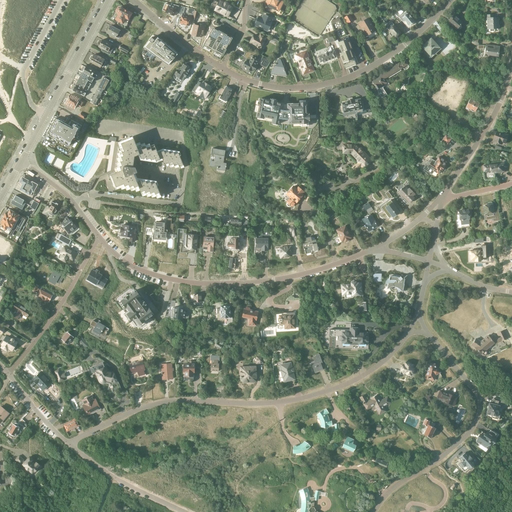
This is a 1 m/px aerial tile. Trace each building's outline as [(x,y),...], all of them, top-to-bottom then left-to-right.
[(277,6),(280,8),(283,2),(278,0),(266,0),(266,1),(269,3),(268,6),(275,9),(277,6)] [(220,12),(228,16),(229,17),(233,8),(229,6),(228,6),(227,6),(227,5),(227,4),(225,3),(224,3),(219,1),(218,3),(217,2),(216,4),(215,5),(215,7),(216,8),(215,8),(218,9),(217,10),(219,10),(221,11),(220,12)] [(179,12),(182,6),(179,6),(178,8),(175,7),(175,8),(168,5),(167,8),(166,7),(165,7),(163,8),(162,10),(163,11),(164,12),(170,14),(170,16),(171,16),(173,15),(174,16),(176,11),(179,12)] [(116,19),(125,25),(131,14),(121,8),(120,8),(119,8),(118,8),(117,8),(117,9),(116,10),(116,11),(116,12),(117,13),(118,14),(119,14),(116,19)] [(195,10),(190,8),(189,8),(187,15),(184,14),(184,16),(181,16),(181,18),(180,18),(178,18),(177,19),(176,21),(177,23),(179,23),(185,25),(185,26),(187,26),(187,25),(188,25),(190,20),(191,21),(192,17),(193,17),(195,10)] [(414,21),(406,11),(405,12),(403,10),(402,11),(402,10),(400,10),(397,12),(409,26),(410,25),(412,24),(414,21)] [(399,23),(402,21),(394,11),(391,13),(393,16),(399,23)] [(395,25),(399,23),(393,16),(389,12),(383,17),(387,21),(386,22),(389,25),(386,27),(388,29),(388,30),(389,30),(390,32),(389,34),(390,35),(391,36),(393,35),(395,38),(398,35),(399,35),(400,34),(401,33),(398,30),(399,30),(396,27),(396,28),(392,23),(393,22),(395,25)] [(272,19),(263,15),(258,13),(256,19),(257,20),(255,25),(264,29),(265,27),(268,28),(271,22),(270,22),(272,19)] [(349,23),(354,20),(350,15),(345,18),(349,23)] [(461,26),(460,25),(462,23),(458,19),(458,18),(454,15),(450,20),(451,21),(449,22),(457,29),(457,28),(458,28),(459,29),(460,29),(461,28),(461,26)] [(498,18),(492,18),(492,15),(486,15),(487,29),(498,29),(498,18)] [(361,26),(366,35),(374,30),(367,18),(359,23),(361,26),(360,26),(361,26)] [(135,26),(141,29),(144,23),(138,20),(135,26)] [(201,37),(204,26),(200,25),(200,26),(194,25),(191,35),(193,35),(195,36),(194,37),(197,37),(197,36),(198,37),(198,36),(201,37)] [(107,32),(107,33),(116,38),(118,39),(121,34),(118,33),(119,31),(110,26),(110,27),(108,26),(107,27),(106,29),(106,31),(107,32)] [(204,45),(211,49),(215,51),(222,55),(229,42),(230,40),(231,38),(216,30),(213,28),(204,45)] [(250,43),(248,47),(254,50),(255,47),(259,49),(264,41),(266,37),(260,34),(258,38),(254,35),(250,42),(250,43)] [(148,51),(145,54),(152,59),(155,55),(168,66),(175,57),(177,54),(157,38),(155,41),(154,40),(151,37),(149,40),(149,41),(144,47),(148,51)] [(348,38),(338,42),(340,48),(338,49),(345,68),(355,64),(354,61),(357,60),(348,38)] [(438,47),(431,39),(422,47),(430,55),(438,47)] [(100,41),(98,44),(99,45),(99,46),(99,47),(102,49),(101,51),(110,55),(111,53),(114,47),(111,45),(102,40),(102,41),(101,41),(100,41)] [(129,50),(121,45),(119,48),(123,51),(127,54),(129,50)] [(499,46),(499,47),(486,45),(483,59),(488,60),(489,54),(498,56),(500,46),(499,46)] [(334,58),(333,57),(336,56),(334,50),(327,53),(327,52),(324,53),(325,54),(318,56),(320,62),(323,61),(323,62),(334,58)] [(313,71),(306,51),(294,56),(296,61),(297,61),(301,70),(300,71),(301,74),(303,74),(303,75),(313,71)] [(103,61),(104,60),(101,58),(98,56),(97,57),(94,55),(93,56),(91,56),(89,59),(91,60),(90,61),(94,63),(94,65),(96,66),(97,65),(100,67),(101,66),(102,67),(105,62),(103,61)] [(257,62),(259,59),(253,55),(248,63),(245,61),(243,66),(247,68),(246,69),(247,69),(247,70),(250,71),(251,71),(252,69),(254,71),(259,63),(257,62)] [(271,73),(275,74),(286,76),(287,67),(282,66),(280,60),(278,60),(276,64),(274,64),(274,65),(271,64),(271,68),(272,68),(271,73)] [(394,73),(400,69),(403,67),(404,70),(406,69),(407,69),(407,68),(409,67),(408,66),(405,60),(400,63),(400,62),(379,75),(380,76),(372,81),(382,98),(386,95),(381,85),(388,81),(386,78),(394,73)] [(185,64),(185,65),(183,64),(179,71),(177,69),(174,74),(176,75),(176,76),(182,80),(185,76),(185,77),(187,74),(186,74),(190,68),(188,68),(189,67),(185,64)] [(80,71),(94,78),(95,79),(97,75),(93,73),(94,72),(83,66),(80,71)] [(80,71),(78,75),(88,80),(88,79),(92,81),(94,78),(80,71)] [(78,75),(76,80),(89,87),(91,84),(87,82),(88,80),(78,75)] [(98,87),(104,90),(108,83),(110,84),(113,79),(105,75),(104,77),(98,87)] [(76,80),(73,85),(83,90),(84,88),(87,90),(89,87),(76,80)] [(195,87),(194,88),(197,89),(196,91),(197,92),(196,93),(203,98),(204,97),(205,97),(206,97),(208,98),(208,97),(209,97),(210,95),(210,94),(211,93),(209,92),(211,89),(209,88),(210,87),(203,82),(202,84),(201,83),(198,82),(197,84),(196,85),(195,86),(195,87)] [(83,90),(73,85),(71,89),(84,97),(86,93),(82,91),(83,90)] [(224,103),(228,97),(229,97),(231,93),(230,93),(232,89),(231,90),(226,87),(226,86),(221,95),(220,95),(220,96),(218,100),(219,99),(224,102),(224,103)] [(176,103),(181,95),(177,92),(172,101),(176,103)] [(364,107),(370,106),(369,101),(368,95),(362,97),(361,92),(341,96),(342,104),(343,107),(341,107),(343,113),(344,112),(355,110),(356,113),(356,112),(357,116),(365,114),(364,107)] [(65,104),(74,109),(77,103),(79,104),(78,106),(81,108),(84,102),(81,100),(80,101),(79,100),(70,95),(67,99),(66,99),(65,99),(64,102),(64,103),(65,103),(65,104)] [(99,99),(93,95),(91,99),(92,99),(90,103),(96,105),(99,99)] [(255,104),(253,113),(257,114),(255,123),(260,132),(282,137),(311,136),(310,129),(312,127),(314,126),(315,124),(316,122),(316,119),(316,117),(316,115),(315,100),(312,100),(299,101),(299,104),(285,105),(275,103),(276,101),(271,100),(270,101),(267,101),(268,100),(261,99),(261,100),(259,99),(258,101),(257,104),(255,104)] [(470,99),(466,107),(471,109),(470,110),(473,112),(474,111),(475,111),(479,103),(470,99)] [(48,131),(47,134),(47,135),(48,135),(49,136),(49,137),(50,137),(51,138),(52,138),(53,138),(54,139),(55,139),(56,139),(69,146),(74,137),(76,138),(75,140),(79,142),(84,133),(79,131),(82,126),(71,120),(68,125),(65,124),(62,122),(58,119),(58,120),(55,118),(48,131)] [(509,136),(497,132),(495,139),(496,140),(495,142),(500,144),(500,142),(506,144),(509,136)] [(447,144),(451,139),(451,138),(451,139),(446,135),(442,140),(447,144)] [(155,182),(151,184),(150,181),(146,183),(145,181),(141,182),(140,180),(137,182),(133,174),(137,172),(135,167),(132,167),(134,156),(139,155),(141,159),(145,158),(146,160),(150,158),(151,160),(155,159),(156,161),(162,159),(164,165),(168,163),(169,166),(173,164),(174,166),(178,165),(179,167),(183,165),(184,168),(184,167),(178,153),(174,154),(173,151),(162,149),(157,151),(155,145),(151,147),(150,144),(146,146),(145,144),(141,145),(140,143),(137,145),(133,137),(118,143),(118,144),(114,171),(108,174),(113,188),(120,185),(121,188),(124,186),(125,188),(129,187),(130,189),(134,187),(135,190),(139,188),(141,194),(145,193),(146,195),(150,193),(151,196),(155,194),(156,196),(160,195),(161,197),(155,182)] [(352,168),(355,172),(360,167),(364,167),(370,161),(362,152),(362,150),(361,149),(359,149),(358,150),(354,145),(343,145),(343,154),(351,154),(357,160),(357,164),(352,168)] [(217,168),(217,169),(217,168),(225,170),(226,167),(226,166),(226,163),(223,163),(224,159),(222,159),(223,156),(224,156),(223,156),(224,151),(225,151),(212,148),(211,154),(216,155),(215,162),(210,161),(209,166),(217,168)] [(428,171),(430,173),(432,174),(434,171),(438,174),(440,170),(441,171),(444,166),(444,165),(446,162),(439,157),(434,163),(432,162),(434,160),(431,159),(426,167),(429,169),(428,169),(429,169),(428,171)] [(503,172),(504,172),(505,171),(506,171),(505,168),(506,168),(506,167),(507,165),(506,164),(505,163),(504,163),(503,163),(502,164),(502,165),(487,166),(486,167),(486,170),(488,171),(492,170),(492,171),(492,172),(493,172),(496,171),(496,172),(496,173),(497,173),(500,172),(501,172),(501,171),(502,171),(503,172)] [(78,192),(89,191),(96,179),(91,180),(89,185),(88,184),(79,183),(78,185),(78,186),(75,187),(75,186),(56,172),(54,176),(74,191),(78,191),(78,192)] [(413,195),(414,194),(409,189),(412,185),(407,180),(405,178),(400,183),(404,186),(401,189),(400,190),(401,190),(398,193),(399,192),(402,195),(401,196),(408,203),(409,202),(410,202),(410,203),(413,200),(412,200),(414,198),(411,196),(413,195)] [(20,188),(19,189),(20,190),(31,196),(36,187),(37,185),(36,185),(36,186),(34,185),(34,184),(32,183),(31,183),(23,179),(21,183),(23,184),(23,185),(22,185),(21,186),(22,186),(21,189),(20,188)] [(286,202),(287,203),(287,204),(287,205),(288,206),(290,206),(291,206),(292,206),(292,211),(297,210),(297,208),(298,206),(299,204),(297,202),(303,195),(302,194),(304,192),(298,187),(296,189),(293,186),(286,194),(290,197),(286,202)] [(39,194),(37,198),(41,200),(43,196),(45,192),(41,190),(40,190),(38,194),(39,194)] [(20,208),(22,209),(27,201),(24,200),(24,199),(23,198),(23,199),(16,195),(14,199),(12,203),(20,208)] [(31,208),(37,211),(41,204),(35,201),(31,208)] [(44,213),(48,215),(48,214),(52,216),(54,213),(55,213),(56,212),(60,204),(56,202),(55,204),(51,202),(49,207),(48,206),(44,213)] [(368,213),(373,210),(368,202),(362,206),(365,211),(366,210),(368,213)] [(484,206),(486,214),(485,214),(485,215),(484,215),(485,219),(486,219),(487,220),(493,219),(493,222),(500,220),(498,207),(494,208),(493,204),(492,204),(492,203),(489,203),(489,205),(484,206)] [(393,204),(383,211),(389,218),(392,216),(392,217),(399,212),(396,208),(393,204)] [(459,210),(460,220),(461,228),(470,227),(469,218),(469,215),(471,214),(470,209),(468,209),(459,210)] [(2,222),(2,223),(0,226),(0,230),(1,231),(3,231),(4,232),(4,233),(8,235),(6,238),(14,242),(15,239),(11,236),(12,233),(10,232),(12,229),(16,231),(23,217),(17,213),(16,214),(11,210),(10,212),(7,211),(4,216),(3,215),(3,216),(2,216),(0,219),(0,220),(1,222),(2,222)] [(369,231),(373,230),(372,229),(377,226),(371,215),(368,216),(368,215),(364,217),(365,218),(362,219),(368,231),(369,230),(369,231)] [(70,234),(77,228),(76,227),(77,226),(75,224),(74,225),(72,221),(70,222),(69,221),(70,220),(67,217),(61,222),(63,225),(61,227),(63,229),(64,228),(70,234)] [(157,237),(155,237),(154,242),(157,242),(157,238),(158,238),(158,237),(165,238),(166,232),(172,233),(173,224),(171,223),(171,218),(167,218),(166,223),(155,222),(154,233),(157,233),(157,237)] [(130,236),(130,241),(134,242),(135,233),(137,234),(137,232),(136,232),(137,224),(133,224),(133,227),(122,225),(120,235),(130,236)] [(345,226),(336,230),(342,242),(344,241),(344,242),(345,242),(348,241),(349,240),(348,239),(351,238),(345,226)] [(61,234),(61,235),(58,234),(56,238),(58,239),(62,241),(65,243),(69,245),(71,240),(61,234)] [(185,249),(196,249),(197,235),(186,234),(186,235),(184,234),(184,239),(186,239),(185,249)] [(202,251),(204,251),(205,250),(206,249),(207,249),(207,251),(213,251),(214,237),(204,237),(203,246),(202,246),(202,251)] [(312,252),(318,250),(316,240),(315,240),(314,238),(311,239),(311,237),(306,238),(307,243),(303,244),(304,250),(305,254),(312,253),(312,252)] [(232,249),(239,249),(242,249),(242,243),(240,243),(240,242),(239,242),(239,238),(228,238),(228,243),(227,244),(227,246),(228,247),(232,247),(232,249)] [(268,242),(268,239),(256,239),(256,248),(255,248),(255,254),(261,254),(261,251),(267,251),(267,248),(268,248),(268,243),(269,243),(269,242),(268,242)] [(470,250),(469,251),(469,253),(470,254),(470,259),(474,259),(474,261),(480,261),(480,256),(482,256),(482,257),(489,257),(488,245),(482,245),(482,251),(480,251),(480,250),(470,250)] [(76,253),(64,246),(60,253),(62,254),(60,259),(66,262),(68,257),(72,260),(76,253)] [(291,253),(290,247),(284,248),(280,249),(281,258),(282,258),(283,256),(289,256),(289,253),(291,253)] [(61,281),(64,275),(54,269),(50,278),(56,282),(58,279),(61,281)] [(92,269),(86,279),(96,284),(97,283),(103,287),(107,280),(101,276),(101,275),(98,273),(99,271),(96,269),(95,271),(92,269)] [(386,289),(390,290),(393,286),(394,287),(395,287),(396,287),(397,288),(398,289),(400,289),(400,290),(401,291),(402,291),(402,292),(404,284),(403,283),(404,279),(403,278),(403,277),(401,275),(400,276),(396,275),(393,274),(389,275),(389,276),(389,279),(388,279),(387,280),(386,281),(386,282),(386,283),(388,283),(386,289)] [(352,295),(362,294),(360,283),(356,283),(355,282),(351,283),(351,284),(341,285),(342,291),(345,291),(346,294),(352,294),(352,295)] [(40,289),(37,295),(43,298),(41,302),(47,305),(52,295),(40,289)] [(127,314),(132,320),(135,318),(139,325),(142,325),(144,323),(145,321),(144,320),(153,314),(149,308),(148,307),(147,308),(145,306),(147,305),(146,304),(144,301),(142,298),(140,299),(139,297),(140,297),(135,290),(129,295),(128,295),(126,294),(123,296),(123,298),(123,299),(121,301),(127,309),(127,308),(130,312),(127,314)] [(194,301),(190,301),(190,306),(203,306),(204,302),(201,302),(201,294),(194,295),(194,301)] [(168,302),(165,317),(182,319),(188,319),(189,312),(185,312),(185,309),(183,308),(174,307),(175,303),(168,302)] [(364,305),(362,305),(362,310),(361,311),(361,313),(367,312),(367,310),(369,310),(368,302),(363,302),(364,305)] [(27,317),(31,311),(27,309),(27,308),(25,306),(25,307),(24,306),(23,307),(18,304),(15,309),(16,309),(12,316),(17,320),(22,312),(24,314),(23,315),(27,317)] [(224,320),(224,324),(232,324),(232,318),(230,318),(230,314),(231,314),(231,312),(230,312),(230,306),(220,306),(220,309),(217,309),(217,314),(218,314),(218,320),(224,320)] [(249,310),(250,308),(246,307),(246,309),(244,309),(242,317),(249,318),(248,325),(256,325),(256,320),(258,312),(249,310)] [(294,312),(268,314),(268,320),(264,320),(264,327),(285,326),(285,328),(295,328),(294,312)] [(104,326),(105,326),(98,322),(97,323),(93,321),(91,325),(93,327),(89,333),(96,337),(98,334),(101,335),(105,337),(109,329),(104,326)] [(329,329),(329,349),(368,350),(368,333),(358,333),(358,328),(350,328),(350,330),(329,329)] [(476,339),(471,345),(474,347),(480,354),(486,361),(492,356),(499,366),(498,367),(501,371),(503,370),(505,372),(505,374),(505,373),(511,370),(511,372),(511,371),(511,358),(506,351),(508,349),(504,345),(500,346),(498,341),(500,339),(501,341),(507,338),(503,330),(497,333),(498,336),(491,340),(488,335),(480,342),(476,339)] [(67,332),(62,340),(68,344),(73,337),(67,332)] [(1,343),(2,344),(3,345),(2,347),(6,350),(8,348),(12,350),(14,349),(15,348),(14,346),(17,343),(14,341),(14,340),(14,339),(12,339),(11,340),(5,336),(1,343)] [(89,345),(83,339),(80,342),(86,348),(89,345)] [(314,361),(311,362),(315,373),(324,370),(319,354),(318,353),(315,354),(315,356),(313,357),(314,361)] [(210,370),(210,372),(218,372),(218,371),(219,364),(218,364),(218,360),(219,361),(219,356),(211,355),(210,360),(211,360),(211,364),(210,370)] [(129,364),(130,369),(132,369),(134,378),(145,375),(143,370),(145,370),(142,361),(136,363),(135,361),(132,362),(132,363),(129,364)] [(184,372),(184,376),(184,379),(193,379),(193,372),(194,372),(194,364),(193,364),(193,361),(189,361),(189,364),(183,364),(183,372),(184,372)] [(105,380),(113,382),(116,381),(113,372),(112,373),(107,372),(105,367),(105,368),(103,362),(96,365),(98,370),(97,371),(101,380),(102,381),(103,382),(104,381),(105,380)] [(402,365),(399,374),(405,375),(406,373),(411,375),(411,373),(413,372),(414,370),(413,368),(413,365),(404,362),(403,365),(402,365)] [(281,371),(284,381),(294,379),(292,371),(293,371),(292,369),(291,369),(290,363),(285,364),(285,365),(281,366),(282,370),(281,371)] [(426,375),(428,378),(437,380),(442,377),(436,368),(435,368),(433,364),(431,363),(428,365),(426,375)] [(172,364),(161,364),(162,372),(161,372),(161,373),(162,373),(162,380),(163,380),(167,379),(173,379),(172,364)] [(240,374),(241,374),(241,376),(240,376),(241,378),(241,379),(242,381),(243,382),(244,382),(246,382),(247,380),(247,379),(251,379),(251,382),(256,381),(256,366),(244,367),(244,370),(241,370),(241,371),(240,371),(240,374)] [(59,369),(54,371),(58,382),(63,380),(59,369)] [(41,372),(33,379),(46,393),(54,386),(41,372)] [(448,394),(442,391),(439,399),(446,403),(446,404),(449,406),(450,404),(454,406),(455,402),(454,401),(456,397),(448,394)] [(363,403),(366,409),(374,405),(379,415),(386,411),(383,406),(390,402),(387,397),(380,401),(377,395),(371,398),(371,399),(368,402),(364,395),(360,397),(363,403),(362,403),(363,404),(363,403)] [(100,408),(98,405),(97,403),(99,402),(97,403),(95,399),(94,400),(92,396),(88,397),(84,399),(82,400),(84,404),(83,405),(83,406),(84,409),(85,409),(88,414),(100,408)] [(489,403),(486,414),(487,414),(492,415),(491,416),(492,418),(497,419),(499,418),(500,414),(499,413),(497,413),(499,406),(503,407),(505,402),(503,400),(501,400),(494,398),(492,404),(489,403)] [(353,407),(350,402),(344,405),(347,410),(353,407)] [(1,407),(0,407),(0,422),(8,413),(1,407)] [(319,418),(320,421),(321,422),(321,423),(321,426),(321,427),(328,426),(331,426),(331,421),(329,421),(328,420),(327,420),(326,416),(327,416),(326,414),(328,413),(326,409),(323,411),(317,415),(318,415),(319,417),(319,418)] [(69,424),(65,426),(68,431),(74,427),(74,428),(78,426),(75,419),(72,420),(73,421),(71,422),(70,422),(68,423),(69,424)] [(427,426),(423,434),(431,438),(435,428),(434,427),(435,424),(429,421),(425,419),(423,424),(427,426)] [(15,436),(16,434),(18,435),(21,432),(20,431),(18,433),(17,432),(20,427),(18,427),(18,424),(16,423),(14,424),(13,424),(8,432),(15,436)] [(483,432),(476,441),(480,444),(485,447),(489,441),(492,442),(495,438),(494,437),(496,434),(497,433),(494,430),(493,432),(489,429),(485,434),(483,432)] [(353,440),(347,437),(343,447),(352,451),(355,445),(351,444),(353,440)] [(295,446),(294,446),(293,453),(296,453),(298,453),(302,452),(306,450),(309,448),(310,446),(304,442),(303,443),(300,445),(297,446),(296,446),(295,446)] [(461,462),(458,464),(461,468),(464,466),(465,466),(466,466),(468,468),(469,467),(471,469),(474,466),(473,464),(474,463),(477,461),(473,456),(471,458),(468,455),(467,455),(465,453),(464,453),(463,453),(459,456),(460,457),(459,458),(461,460),(460,460),(461,461),(461,462)] [(19,456),(15,460),(20,464),(24,460),(19,456)] [(29,458),(23,465),(24,466),(23,466),(25,467),(26,468),(26,470),(29,471),(29,470),(30,471),(29,472),(31,473),(31,472),(32,473),(34,471),(35,472),(38,468),(37,468),(39,466),(39,465),(36,463),(34,465),(31,462),(33,461),(33,460),(29,458)] [(388,463),(376,458),(374,463),(386,468),(388,463)] [(463,472),(455,466),(451,472),(459,478),(463,472)] [(318,511),(315,510),(314,507),(313,507),(314,500),(318,500),(318,498),(318,495),(320,495),(321,492),(316,491),(315,492),(315,495),(314,497),(309,498),(309,496),(309,495),(309,494),(308,493),(307,490),(307,488),(300,491),(301,494),(301,496),(301,498),(302,501),(302,504),(302,508),(301,510),(301,511),(299,511),(318,511)]
